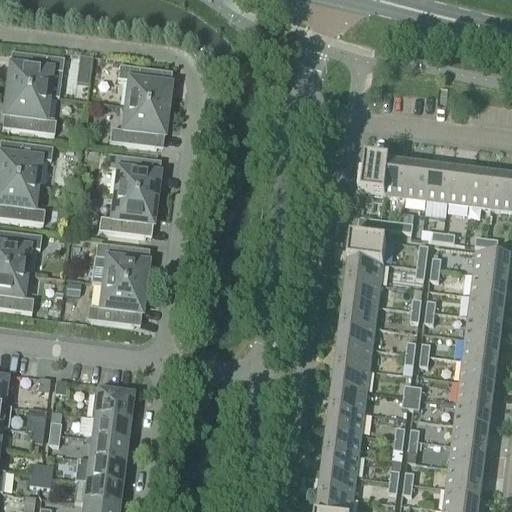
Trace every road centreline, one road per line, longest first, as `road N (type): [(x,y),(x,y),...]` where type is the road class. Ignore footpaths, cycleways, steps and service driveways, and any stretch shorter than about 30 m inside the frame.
road 1 (residential): [(162,365),(193,78),(172,56),(0,34)]
road 2 (unclassified): [(294,116),(256,376)]
road 3 (residential): [(511,144),(294,116)]
road 4 (residential): [(162,365),(0,344)]
road 5 (residential): [(144,511),(162,365)]
road 6 (secondary): [(511,36),(371,0)]
road 7 (unclassified): [(256,376),(239,511)]
road 8 (unclassified): [(330,0),(294,116)]
